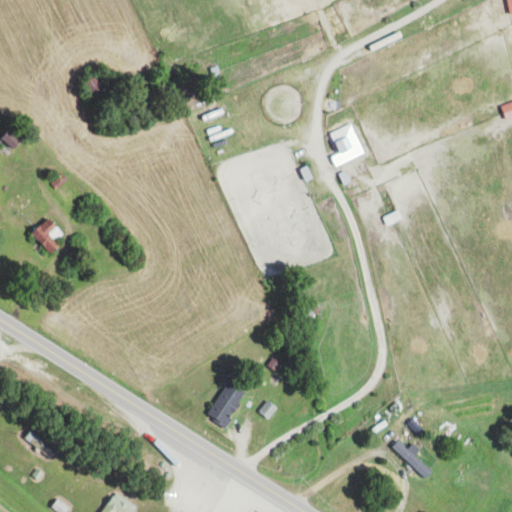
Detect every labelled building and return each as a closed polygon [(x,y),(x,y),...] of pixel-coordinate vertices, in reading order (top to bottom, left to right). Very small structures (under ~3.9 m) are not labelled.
[(207,70),(210,78),(218,75),(215,67),(207,70)] [(78,85),(85,98),(107,85),(99,72),(78,85)] [(134,79),(138,93),(151,89),(147,75),(134,79)] [(511,101),(502,105),(507,119),(511,117),(511,101)] [(197,115),(200,122),(220,114),(217,107),(197,115)] [(0,136),(0,148),(6,154),(24,134),(12,123),(0,136)] [(331,142),(335,153),(327,157),(333,167),(362,154),(351,131),(331,142)] [(210,155),(212,161),(231,154),(229,148),(210,155)] [(48,183),(54,191),(66,180),(59,173),(48,183)] [(26,234),(46,254),(54,245),(49,240),(56,231),(43,217),(26,234)] [(314,322),(310,315),(315,313),(312,306),(308,307),(304,299),(293,305),(284,309),(294,331),(301,327),(314,322)] [(263,367),(270,372),(276,363),(269,358),(263,367)] [(203,414),(223,428),(230,420),(225,416),(240,393),(223,381),(203,414)] [(255,412),(265,420),(274,409),(264,401),(255,412)] [(20,438),(27,429),(54,449),(47,459),(20,438)] [(451,443),(458,447),(463,440),(456,436),(451,443)] [(433,471),(398,438),(392,445),(426,478),(433,471)] [(401,468),(408,459),(420,468),(423,464),(440,477),(415,508),(398,495),(412,477),(401,468)] [(29,477),(35,482),(41,474),(35,470),(29,477)] [(165,470),(169,474),(165,479),(161,475),(165,470)] [(97,511),(130,511),(134,507),(112,492),(97,511)] [(48,508),(53,511),(65,511),(67,510),(54,500),(48,508)]
